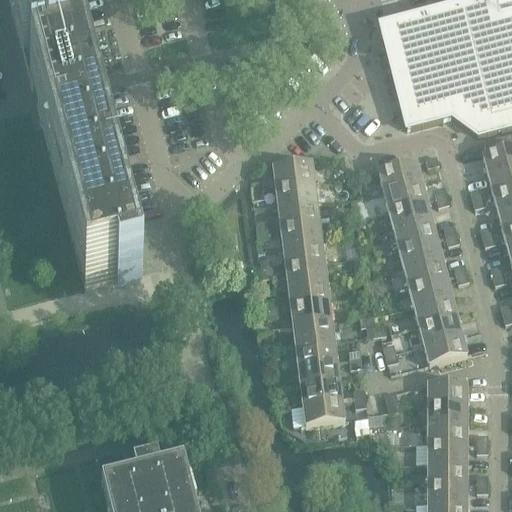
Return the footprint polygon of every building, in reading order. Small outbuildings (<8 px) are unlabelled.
[(7,0),(34,98),(34,100),(35,103),(83,289),(85,293),(115,285),(117,293),(141,287),(139,279),(135,265),(134,261),(127,235),(126,231),(120,205),(119,201),(112,175),(111,170),(104,145),(103,140),(96,114),(95,110),(92,98),(94,98),(94,97),(100,95),(86,40),(89,39),(88,37),(77,40),(70,13),(66,0),(7,0)] [(390,37),(383,48),(386,61),(406,135),(410,134),(423,131),(441,126),(451,124),(453,125),(477,142),(498,137),(505,135),(511,133),(511,0),(505,0),(493,4),(410,25),(394,29),(390,37)] [(511,152),(482,161),(487,180),(511,173),(511,152)] [(436,162),(425,165),(427,174),(438,171),(436,162)] [(272,173),(275,193),(313,188),(311,168),(272,173)] [(420,187),(415,168),(378,177),(383,197),(420,187)] [(511,194),(511,173),(487,180),(492,200),(511,194)] [(250,188),(251,197),(262,196),(261,186),(250,188)] [(426,207),(420,187),(383,197),(388,217),(426,207)] [(275,193),(277,213),(316,208),(313,188),(275,193)] [(444,193),(433,195),(435,204),(446,202),(444,193)] [(480,194),(470,197),(472,206),(483,203),(480,194)] [(511,215),(511,194),(492,200),(497,219),(511,215)] [(262,196),(251,197),(252,206),(263,205),(262,196)] [(446,202),(435,204),(437,213),(448,210),(446,202)] [(485,212),(483,203),(472,206),(474,215),(485,212)] [(426,207),(388,217),(393,236),(431,226),(426,207)] [(277,213),(280,233),(318,228),(316,208),(277,213)] [(511,215),(497,219),(502,238),(511,235),(511,215)] [(255,227),(256,236),(267,235),(266,226),(255,227)] [(431,226),(393,236),(398,255),(436,245),(431,226)] [(318,228),(280,233),(282,253),(321,248),(318,228)] [(443,234),(445,243),(456,240),(454,232),(443,234)] [(480,235),(482,244),(493,241),(490,232),(480,235)] [(267,235),(256,236),(257,245),(268,244),(267,235)] [(511,235),(502,238),(507,258),(511,256),(511,235)] [(456,240),(445,243),(448,252),(459,249),(456,240)] [(493,241),(482,244),(484,253),(495,250),(493,241)] [(398,255),(403,275),(441,265),(436,245),(398,255)] [(282,253),(285,273),(323,268),(321,248),(282,253)] [(441,265),(403,275),(408,294),(446,284),(441,265)] [(260,267),(261,276),(272,275),(271,266),(260,267)] [(285,273),(287,293),(326,288),(323,268),(285,273)] [(453,272),(455,281),(466,279),(464,270),(453,272)] [(501,271),(490,274),(492,283),(503,280),(501,271)] [(272,275),(261,276),(262,285),(273,284),(272,275)] [(466,279),(455,281),(458,290),(469,287),(466,279)] [(505,289),(503,280),(492,283),(494,292),(505,289)] [(408,294),(413,313),(451,303),(446,284),(408,294)] [(287,293),(290,313),(328,308),(326,288),(287,293)] [(451,303),(413,313),(418,332),(456,323),(451,303)] [(265,306),(266,316),(277,314),(276,305),(265,306)] [(328,308),(290,313),(292,333),(331,328),(328,308)] [(511,314),(511,310),(500,312),(502,321),(511,318),(511,314)] [(277,314),(266,316),(267,325),(278,323),(277,314)] [(511,318),(502,321),(505,330),(511,328),(511,318)] [(456,323),(418,332),(423,352),(461,342),(456,323)] [(331,328),(292,333),(295,353),(333,348),(331,328)] [(375,332),(376,343),(385,341),(384,330),(375,332)] [(375,332),(366,333),(367,344),(376,343),(375,332)] [(461,342),(423,352),(428,372),(466,362),(461,342)] [(333,348),(295,353),(297,372),(336,368),(333,348)] [(393,350),(382,353),(385,362),(395,359),(393,350)] [(359,356),(347,357),(349,366),(360,365),(359,356)] [(395,359),(385,362),(387,371),(398,368),(395,359)] [(360,365),(349,366),(350,376),(361,374),(360,365)] [(336,368),(297,372),(300,392),(338,387),(336,368)] [(338,387),(300,392),(302,412),(341,407),(338,387)] [(427,390),(427,410),(466,410),(466,390),(427,390)] [(364,395),(352,396),(354,406),(365,404),(364,395)] [(384,401),(386,410),(397,408),(395,399),(384,401)] [(365,404),(354,406),(355,415),(366,413),(365,404)] [(341,407),(302,412),(305,433),(344,428),(341,407)] [(400,416),(397,408),(386,410),(389,419),(400,416)] [(466,410),(427,410),(427,430),(466,430),(466,410)] [(377,421),(367,422),(368,431),(377,431),(377,421)] [(466,450),(466,430),(427,430),(427,450),(466,450)] [(476,441),(476,450),(487,450),(487,441),(476,441)] [(466,470),(466,450),(427,450),(427,470),(466,470)] [(487,450),(476,450),(476,460),(487,460),(487,450)] [(186,511),(189,511),(182,482),(179,483),(176,472),(181,471),(181,472),(183,471),(183,469),(158,475),(156,467),(157,467),(156,465),(132,471),(133,473),(135,481),(101,490),(101,492),(104,491),(109,511),(186,511)] [(466,490),(466,470),(427,470),(427,490),(466,490)] [(476,481),(476,490),(487,490),(487,481),(476,481)] [(466,510),(466,490),(427,490),(427,510),(466,510)] [(487,499),(487,490),(476,490),(476,499),(487,499)]
